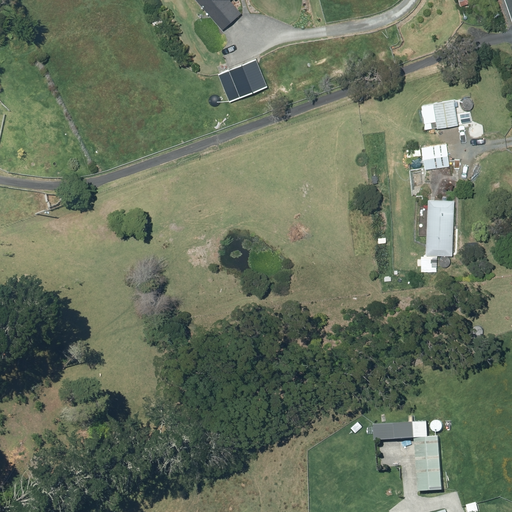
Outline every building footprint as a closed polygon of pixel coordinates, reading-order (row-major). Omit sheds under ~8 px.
[(198,0),(222,28),(241,12),(234,4),(238,0),(198,0)] [(257,57),(218,73),(230,103),(270,86),(257,57)] [(421,105),(424,128),(458,124),(455,100),(421,105)] [(447,142),(422,146),(426,169),(450,165),(447,142)] [(454,199),(427,198),(427,208),(420,208),(419,235),(426,235),(426,253),(453,254),(454,199)] [(428,421),(395,422),(396,437),(416,436),(419,491),(442,490),(439,435),(428,435),(428,421)]
